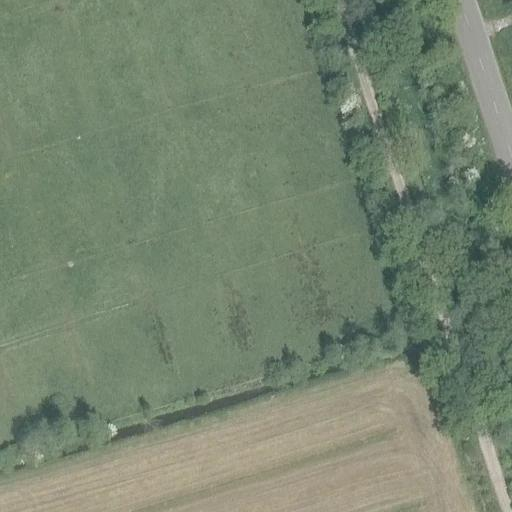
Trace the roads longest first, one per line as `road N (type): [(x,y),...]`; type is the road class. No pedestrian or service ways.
road 1 (track): [(336,0),(504,511)]
road 2 (unclassified): [(511,149),(463,0)]
